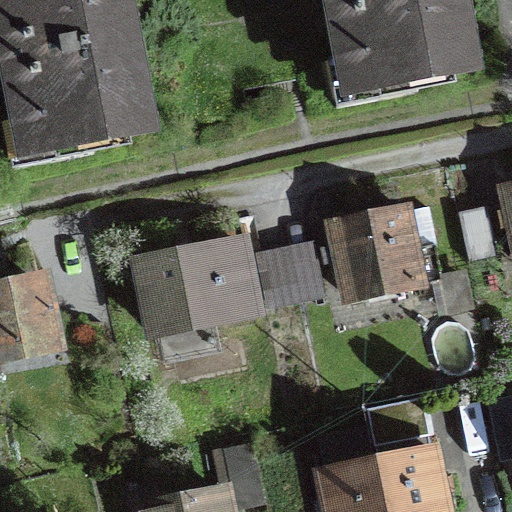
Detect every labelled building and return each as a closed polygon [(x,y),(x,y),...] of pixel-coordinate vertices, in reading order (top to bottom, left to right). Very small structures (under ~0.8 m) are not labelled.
[(152,128),(127,0),(0,0),(0,28),(24,153),(152,128)] [(477,65),(463,0),(329,0),(348,92),(477,65)] [(511,187),(507,189),(511,210),(499,213),(502,229),(511,227),(511,187)] [(485,207),(459,212),(469,261),(495,255),(485,207)] [(419,286),(404,210),(335,224),(339,247),(327,250),(331,266),(343,263),(350,299),(419,286)] [(255,311),(241,243),(139,264),(153,332),(255,311)] [(313,244),(288,249),(299,302),(324,297),(313,244)] [(288,249),(262,254),(273,308),(299,302),(288,249)] [(0,349),(54,338),(43,284),(0,293),(0,349)] [(511,399),(490,404),(501,458),(511,455),(511,399)] [(418,401),(367,411),(373,440),(424,430),(418,401)] [(254,445),(223,451),(232,489),(235,505),(265,499),(254,445)] [(377,461),(387,511),(444,511),(442,502),(432,450),(377,461)] [(303,511),(292,455),(260,462),(270,511),(303,511)] [(387,511),(377,461),(322,472),(330,511),(387,511)] [(226,511),(223,492),(140,509),(141,511),(226,511)]
